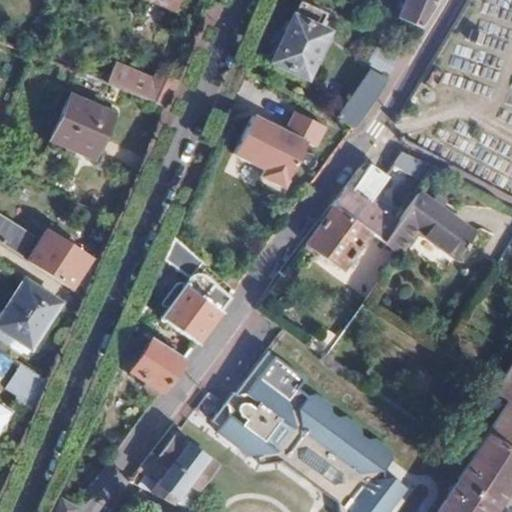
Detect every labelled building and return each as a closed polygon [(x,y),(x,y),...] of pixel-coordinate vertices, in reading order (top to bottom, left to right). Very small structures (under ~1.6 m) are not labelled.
[(172,0),(148,0),(169,9),(172,0)] [(400,0),(393,17),(417,28),(435,0),(400,0)] [(297,1),(268,64),(306,80),(326,34),(318,29),(325,14),(297,1)] [(333,119),(348,127),(398,59),(378,45),(368,60),(383,71),(379,78),(367,72),(333,119)] [(109,85),(165,108),(181,72),(166,66),(157,82),(117,65),(109,85)] [(108,113),(67,95),(49,138),(89,156),(108,113)] [(314,148),(324,126),(289,111),(282,128),(247,112),(226,160),(283,185),(302,143),(314,148)] [(426,167),(397,151),(389,165),(419,181),(426,167)] [(332,208),(364,230),(378,240),(392,221),(364,202),(382,176),(365,164),(359,167),(329,206),(332,208)] [(378,240),(394,250),(396,251),(412,230),(452,259),(469,233),(412,194),(392,221),(378,240)] [(332,208),(306,243),(337,266),(364,230),(332,208)] [(0,218),(0,243),(17,254),(26,238),(8,227),(9,224),(0,218)] [(83,296),(97,265),(43,232),(27,261),(83,296)] [(167,352),(180,361),(226,296),(194,271),(200,262),(171,240),(160,263),(185,281),(177,293),(164,312),(159,318),(179,334),(167,352)] [(348,274),(340,285),(352,295),(360,283),(348,274)] [(57,302),(23,281),(0,317),(0,328),(29,347),(57,302)] [(164,312),(177,293),(170,289),(158,307),(164,312)] [(125,367),(158,392),(180,361),(167,352),(145,337),(125,367)] [(0,374),(3,376),(11,360),(0,354),(0,374)] [(488,511),(501,492),(511,474),(511,355),(489,391),(505,401),(453,484),(436,511),(488,511)] [(36,405),(46,382),(19,364),(6,387),(36,405)] [(277,464),(334,506),(334,511),(386,511),(406,487),(382,469),(389,460),(388,450),(374,439),(366,442),(358,437),(357,426),(345,417),(336,420),(329,415),(328,405),(315,395),(306,397),(294,389),(287,400),(258,378),(246,393),(236,397),(231,394),(223,403),(227,407),(228,418),(216,433),(246,456),(257,455),(260,466),(277,464)] [(147,471),(136,486),(182,509),(212,467),(172,437),(155,460),(165,468),(158,478),(147,471)] [(162,511),(137,496),(127,511),(162,511)] [(53,511),(70,511),(72,510),(58,501),(53,511)]
